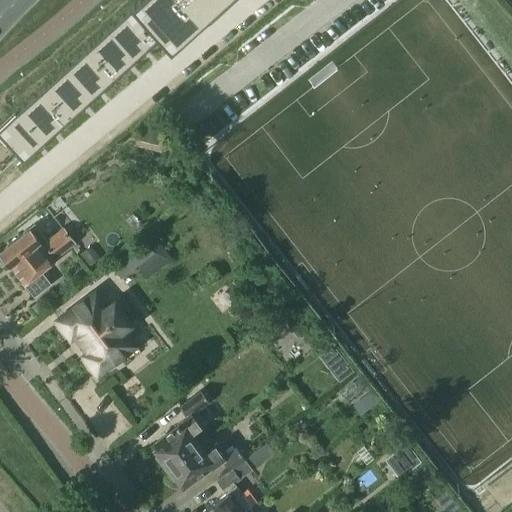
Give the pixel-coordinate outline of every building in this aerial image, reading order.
[(139,0),(0,126),(0,134),(23,160),(158,37),(171,51),(227,0),(139,0)] [(163,124),(147,121),(143,140),(159,143),(163,124)] [(51,283),(41,270),(77,242),(65,227),(43,244),(30,227),(0,251),(0,252),(3,256),(0,258),(4,264),(7,261),(11,266),(12,265),(35,295),(51,283)] [(148,234),(114,260),(124,273),(138,262),(158,248),(153,242),(148,234)] [(78,255),(88,267),(101,257),(91,245),(78,255)] [(96,291),(59,319),(72,335),(78,331),(92,350),(86,354),(99,372),(137,344),(125,328),(131,323),(115,302),(108,307),(96,291)] [(329,367),(342,357),(332,344),(319,354),(329,367)] [(165,468),(200,442),(193,432),(200,426),(192,415),(210,402),(201,390),(181,406),(188,416),(176,425),(178,426),(153,445),(159,454),(156,457),(165,468)] [(377,402),(370,392),(354,404),(362,414),(377,402)] [(222,461),(230,471),(247,459),(251,456),(245,448),(241,452),(238,448),(224,458),(216,446),(208,452),(200,442),(165,468),(173,479),(176,477),(184,487),(209,469),(210,470),(222,461)] [(247,459),(230,471),(218,480),(228,492),(201,511),(244,511),(251,507),(254,504),(236,481),(254,468),(247,459)] [(434,475),(424,462),(412,471),(422,484),(434,475)] [(446,511),(460,511),(461,511),(443,488),(434,496),(446,511)]
